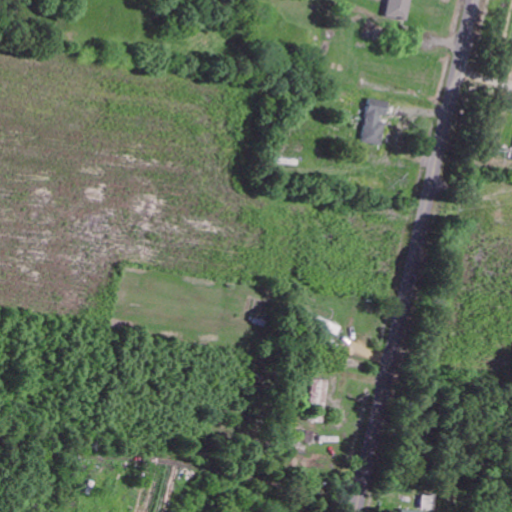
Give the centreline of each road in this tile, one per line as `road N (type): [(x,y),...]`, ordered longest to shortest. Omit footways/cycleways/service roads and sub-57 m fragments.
road 1 (secondary): [(357,511),(474,0)]
road 2 (residential): [(389,359),(511,385)]
